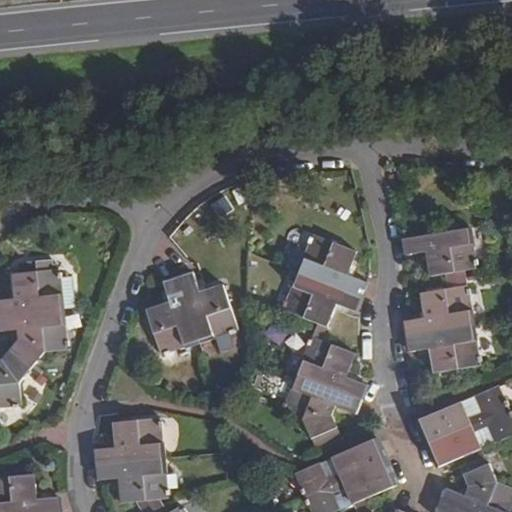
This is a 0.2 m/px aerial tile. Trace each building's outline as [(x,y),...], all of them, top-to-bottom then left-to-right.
[(474,260),(469,228),(402,240),(405,256),(427,252),(431,276),(444,274),(464,271),(476,268),(475,266),(478,265),(476,260),(474,260)] [(284,310),(318,324),(326,327),(336,304),(356,312),(368,282),(348,274),(357,253),(315,235),(313,239),(310,237),(307,243),(311,244),(287,302),(284,301),(282,305),(285,306),(284,310)] [(0,408),(13,408),(13,410),(19,409),(18,407),(22,407),(19,384),(45,352),(66,351),(66,348),(68,348),(68,342),(66,342),(59,279),(62,278),(62,273),(60,273),(59,270),(14,275),(15,300),(0,301),(0,330),(18,329),(19,341),(3,360),(0,360),(0,408)] [(444,274),(447,290),(466,287),(464,271),(444,274)] [(192,274),(163,284),(171,304),(146,312),(161,355),(164,354),(165,356),(169,354),(168,353),(229,332),(231,334),(234,333),(234,331),(238,330),(223,286),(199,294),(192,274)] [(60,280),(63,311),(75,310),(72,279),(60,280)] [(466,287),(447,290),(421,294),(425,319),(404,323),(409,352),(430,349),(434,374),(479,366),(478,363),(482,362),(479,357),(477,357),(467,296),(471,295),(470,289),(466,290),(466,287)] [(322,340),(326,327),(318,324),(313,337),(322,340)] [(322,340),(313,337),(311,341),(309,340),(307,345),(310,346),(286,404),(284,403),(282,408),(284,409),(283,412),(305,421),(312,439),(337,428),(332,416),(336,406),(355,414),(367,386),(347,377),(356,355),(322,340)] [(504,401),(497,386),(475,396),(482,414),(469,419),(462,402),(419,420),(439,467),(461,457),(481,448),(474,432),(488,426),(494,443),(511,435),(511,419),(511,418),(511,417),(511,415),(511,412),(509,413),(506,408),(509,406),(506,400),(504,401)] [(160,420),(114,424),(117,449),(95,451),(97,480),(118,478),(121,503),(134,502),(158,500),(168,499),(167,495),(169,495),(169,489),(166,489),(161,427),(163,427),(163,421),(160,422),(160,420)] [(320,465),(297,475),(302,489),(299,491),(302,496),(304,495),(307,501),(304,502),(307,507),(309,506),(311,511),(335,511),(338,511),(332,493),(345,488),(352,504),(365,499),(396,486),(376,440),(333,459),(340,476),(327,482),(320,465)] [(488,464),(481,448),(461,457),(468,473),(488,464)] [(506,511),(511,500),(511,488),(496,482),(488,464),(468,473),(464,475),(468,486),(464,496),(447,490),(438,511),(400,511),(396,510),(394,511),(506,511)] [(33,476),(0,479),(0,511),(57,511),(57,499),(35,500),(33,476)] [(365,499),(352,504),(356,511),(370,511),(368,506),(365,499)] [(166,511),(158,500),(134,502),(140,511),(166,511)]
